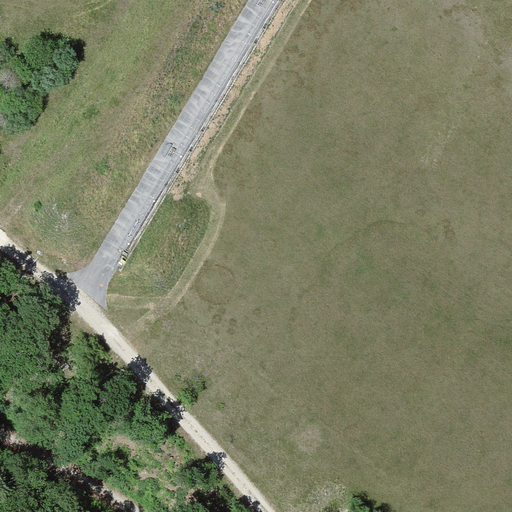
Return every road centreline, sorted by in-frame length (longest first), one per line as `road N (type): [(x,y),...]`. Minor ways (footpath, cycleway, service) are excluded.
road 1 (track): [(269,511),(85,306),(0,238)]
road 2 (track): [(117,511),(0,434)]
